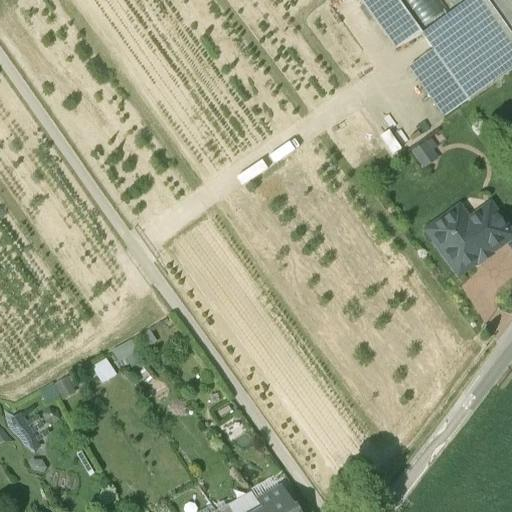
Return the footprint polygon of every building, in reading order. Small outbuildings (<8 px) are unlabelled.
[(511,0),(469,0),(417,37),(463,103),(511,68),(511,0)] [(428,140),(411,151),(423,169),(440,157),(428,140)] [(218,189),(222,197),(248,184),(244,177),(218,189)] [(427,234),(457,276),(509,238),(488,209),(465,225),(456,224),(451,216),(427,234)] [(119,361),(135,350),(129,341),(112,352),(119,361)] [(108,359),(92,366),(100,384),(115,377),(108,359)] [(66,378),(54,385),(62,400),(74,393),(66,378)] [(227,407),(217,414),(219,419),(230,412),(227,407)] [(1,423),(18,461),(39,452),(22,414),(1,423)] [(279,491),(257,504),(260,510),(261,511),(295,511),(290,503),(287,504),(279,491)]
